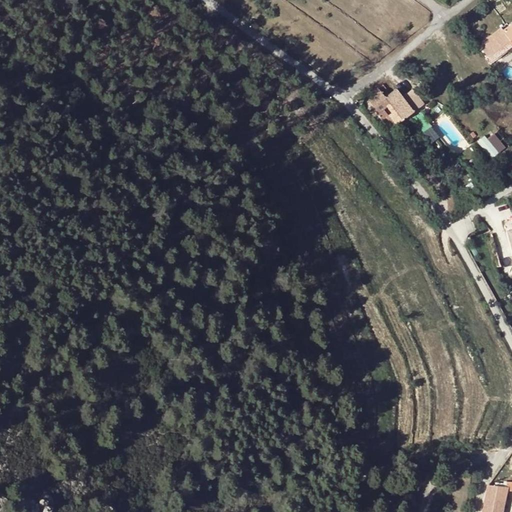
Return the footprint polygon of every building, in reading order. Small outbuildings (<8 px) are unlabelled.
[(511,40),(511,42),(511,23),(503,30),(501,28),(479,44),(488,57),(511,40)] [(492,62),(511,46),(511,42),(511,40),(488,57),(492,62)] [(374,96),(369,100),(378,112),(382,109),(387,106),(390,103),(395,110),(392,113),(399,123),(414,112),(402,97),(396,89),(385,97),(381,91),(374,96)] [(413,89),(402,97),(414,112),(424,104),(413,89)] [(387,106),(392,113),(395,110),(390,103),(387,106)] [(382,109),(378,112),(376,114),(381,120),(387,116),(382,109)] [(399,123),(392,113),(389,115),(396,125),(399,123)] [(480,142),(492,157),(506,146),(493,131),(480,142)] [(509,486),(490,485),(483,511),(505,511),(508,501),(511,501),(511,482),(509,482),(509,486)]
